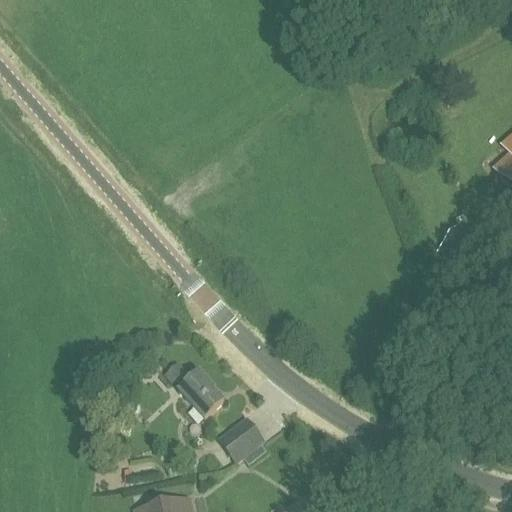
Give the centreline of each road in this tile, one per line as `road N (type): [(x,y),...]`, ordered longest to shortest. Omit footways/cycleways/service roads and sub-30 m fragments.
road 1 (residential): [(511,491),(330,410),(271,368),(206,295)]
road 2 (unclassified): [(206,295),(0,65)]
